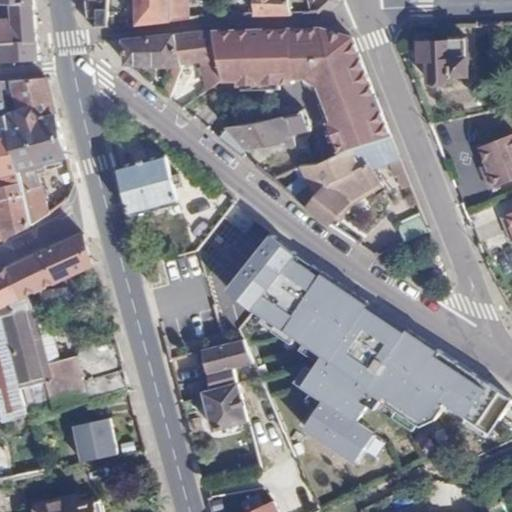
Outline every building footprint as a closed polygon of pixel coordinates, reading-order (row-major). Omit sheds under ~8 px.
[(0,0),(0,18),(13,17),(12,1),(0,0)] [(35,6),(34,0),(31,0),(12,1),(13,17),(36,14),(35,6)] [(173,19),(172,0),(86,0),(87,17),(96,27),(107,25),(107,0),(136,0),(137,24),(173,19)] [(172,0),(173,19),(189,16),(188,0),(172,0)] [(253,0),(254,11),(255,13),(289,12),(289,0),(253,0)] [(0,41),(40,41),(36,14),(13,17),(0,18),(0,41)] [(304,29),(210,32),(223,79),(236,79),(236,84),(292,82),(292,77),(306,77),(320,86),(334,121),(330,123),(342,155),(391,136),(376,99),(352,38),(323,28),(304,29)] [(210,29),(175,33),(180,57),(199,56),(208,89),(223,79),(217,66),(215,66),(210,32),(210,29)] [(180,57),(175,33),(124,38),(125,62),(173,66),(163,92),(171,99),(184,65),(182,65),(180,57)] [(448,41),(427,42),(428,79),(454,79),(453,74),(466,74),(464,38),(448,38),(448,41)] [(0,41),(0,60),(41,59),(40,41),(0,41)] [(37,167),(67,158),(59,124),(47,78),(11,80),(17,109),(9,111),(2,81),(0,81),(0,136),(11,134),(20,172),(22,172),(37,167)] [(227,127),(217,135),(236,151),(243,146),(245,150),(289,141),(287,137),(303,133),(309,131),(307,126),(315,122),(310,108),(307,115),(227,127)] [(0,181),(24,178),(22,172),(20,172),(11,134),(0,136),(0,181)] [(489,173),(483,175),(489,189),(511,180),(511,134),(478,147),(485,165),(489,173)] [(401,159),(391,136),(342,155),(320,164),(313,165),(300,166),(309,184),(294,196),(307,209),(329,224),(350,201),(380,185),(372,171),(401,159)] [(119,170),(131,213),(179,201),(176,192),(183,190),(180,178),(173,180),(167,157),(119,170)] [(480,167),(483,175),(489,173),(485,165),(480,167)] [(50,213),(37,167),(22,172),(24,178),(36,225),(50,213)] [(208,194),(214,186),(201,175),(195,182),(208,194)] [(8,238),(36,225),(24,178),(0,181),(0,203),(4,221),(8,238)] [(511,229),(511,231),(511,212),(500,217),(506,231),(511,229)] [(429,232),(424,219),(400,230),(405,243),(429,232)] [(85,232),(0,272),(0,307),(2,315),(22,384),(31,414),(32,418),(128,390),(112,334),(74,346),(77,355),(65,359),(47,307),(35,309),(29,296),(94,266),(85,232)] [(511,405),(511,395),(273,239),(229,296),(323,364),(301,390),(322,407),(306,431),(359,467),(377,442),(358,423),(372,408),(376,414),(386,406),(427,434),(439,425),(447,410),(493,437),(511,405)] [(0,390),(22,384),(2,315),(0,315),(0,390)] [(179,339),(182,356),(204,350),(244,339),(239,320),(179,339)] [(244,339),(255,363),(257,368),(278,359),(285,355),(273,330),(244,339)] [(244,339),(204,350),(215,391),(206,392),(216,430),(250,422),(236,369),(255,363),(244,339)] [(278,359),(257,368),(273,404),(295,395),(278,359)] [(31,414),(22,384),(0,390),(0,403),(5,420),(31,414)] [(277,435),(285,432),(281,421),(278,414),(270,418),(277,435)] [(113,420),(74,425),(78,464),(117,460),(113,420)] [(306,479),(319,507),(335,501),(320,472),(306,479)] [(511,484),(498,490),(504,505),(511,501),(511,484)] [(73,495),(32,505),(33,511),(99,511),(97,497),(75,503),(73,495)] [(280,511),(276,501),(251,511),(280,511)]
